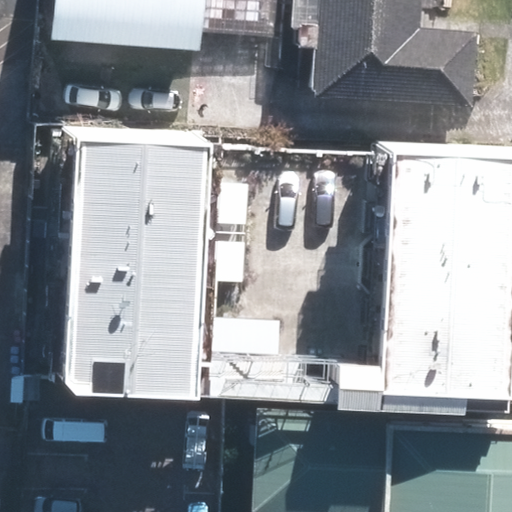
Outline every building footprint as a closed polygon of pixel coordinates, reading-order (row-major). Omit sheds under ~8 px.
[(42,0),(41,32),(190,42),(193,0),(42,0)] [(304,0),(299,88),(462,98),(466,26),(408,22),(409,0),(304,0)] [(40,122),(29,366),(38,378),(165,383),(177,127),(40,122)] [(497,143),(360,138),(348,379),(486,386),(497,143)] [(511,511),(511,409),(375,403),(375,399),(240,392),(234,500),(363,506),(362,511),(511,511)]
